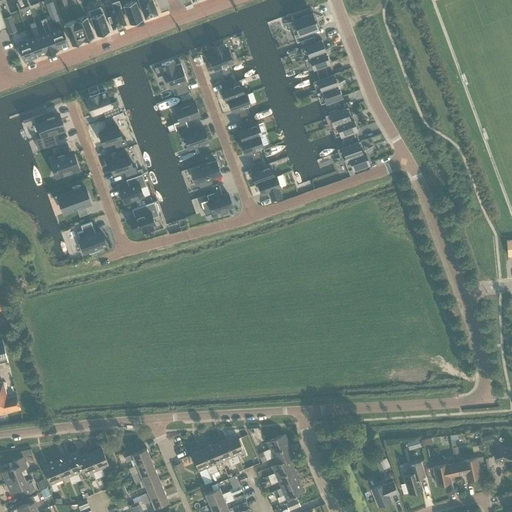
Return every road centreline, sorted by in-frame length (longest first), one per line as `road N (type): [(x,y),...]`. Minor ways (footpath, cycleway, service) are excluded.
road 1 (residential): [(151,344),(351,336),(462,294)]
road 2 (unclassified): [(304,412),(485,401),(479,339),(462,294)]
road 3 (residential): [(235,0),(7,84)]
road 4 (unclassified): [(408,161),(376,108),(335,0)]
road 5 (residential): [(192,56),(250,218)]
road 6 (residential): [(250,218),(408,161)]
road 7 (residential): [(69,101),(123,253)]
road 8 (unclassified): [(0,435),(157,419)]
road 9 (unclassified): [(157,419),(304,412)]
road 10 (unclassified): [(462,294),(408,161)]
road 11 (residential): [(123,253),(250,218)]
